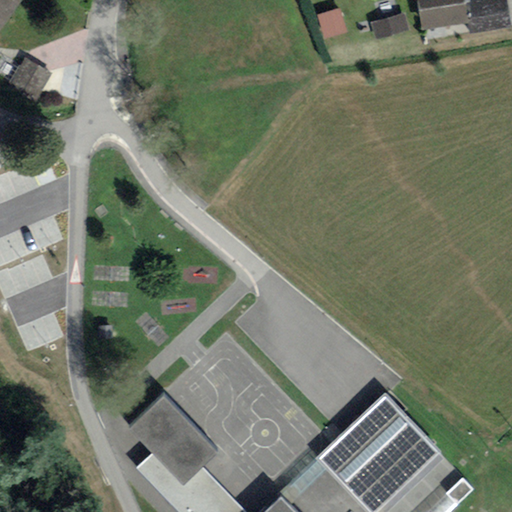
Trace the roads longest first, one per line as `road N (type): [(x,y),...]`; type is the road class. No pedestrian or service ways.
road 1 (residential): [(379,372),(183,207),(126,134),(87,106)]
road 2 (residential): [(133,511),(75,367),(80,150)]
